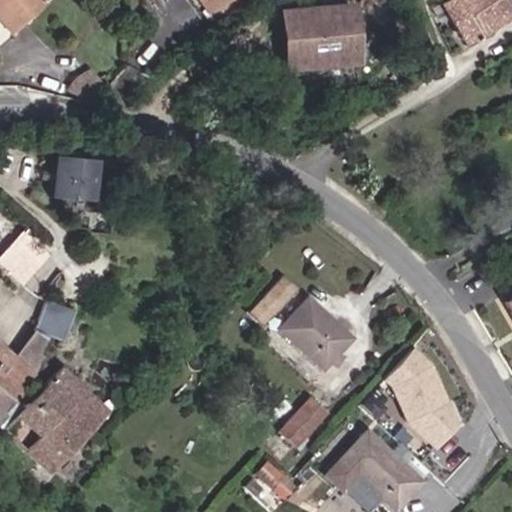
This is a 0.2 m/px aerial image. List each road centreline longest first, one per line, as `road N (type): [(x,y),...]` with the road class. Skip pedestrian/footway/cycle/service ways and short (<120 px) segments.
road 1 (unclassified): [(0,114),(127,118),(247,155),(316,193),(378,239),(444,310),(511,411)]
road 2 (unknown): [(303,186),(511,62)]
